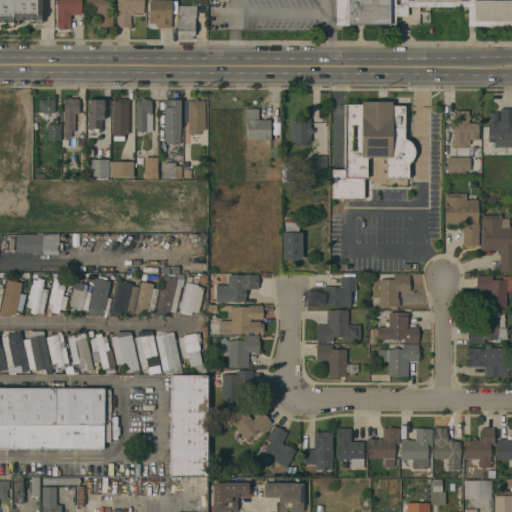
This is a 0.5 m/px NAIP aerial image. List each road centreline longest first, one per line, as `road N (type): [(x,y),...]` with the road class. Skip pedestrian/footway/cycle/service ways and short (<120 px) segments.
road 1 (secondary): [(511,67),(0,63)]
road 2 (residential): [(511,400),(285,398)]
road 3 (residential): [(443,279),(442,400)]
